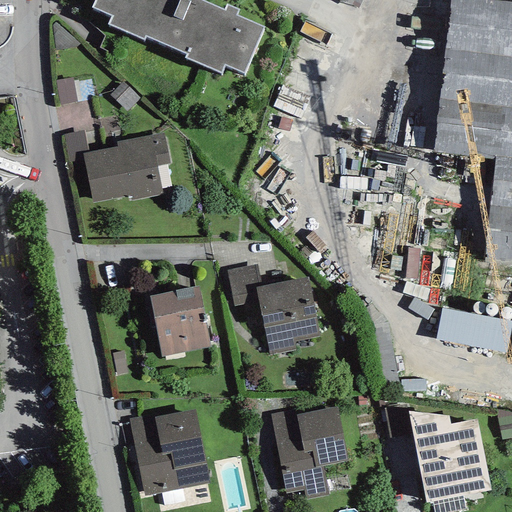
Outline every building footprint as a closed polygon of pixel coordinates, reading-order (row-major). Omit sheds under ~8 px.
[(265,30),(186,0),(100,0),(90,28),(244,86),(265,30)] [(371,0),(344,0),(367,10),(371,0)] [(511,12),(452,6),(438,156),(498,162),(487,272),(511,274),(511,12)] [(160,146),(88,158),(96,210),(168,199),(160,146)] [(310,289),(259,299),(271,362),(323,351),(310,289)] [(200,292),(151,306),(161,361),(212,354),(200,292)] [(511,339),(511,331),(511,309),(441,304),(438,332),(511,339)] [(414,429),(410,398),(386,401),(390,432),(414,429)] [(341,419),(280,426),(289,505),(350,499),(341,419)] [(196,420),(136,430),(149,503),(209,492),(196,420)] [(477,431),(423,438),(433,511),(438,511),(487,505),(477,431)]
